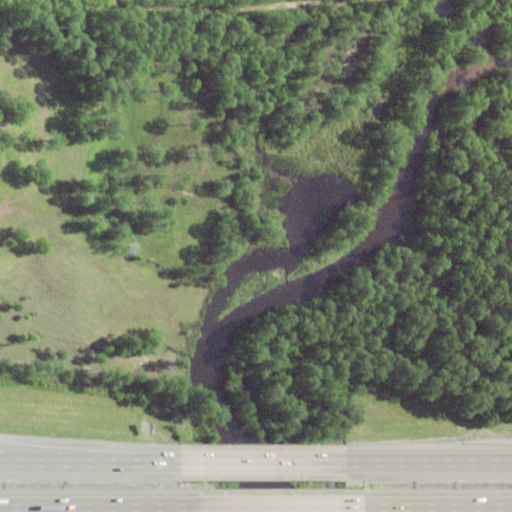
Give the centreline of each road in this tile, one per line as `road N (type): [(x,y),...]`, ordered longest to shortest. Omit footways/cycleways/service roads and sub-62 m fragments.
road 1 (motorway): [(0,510),(194,511)]
road 2 (motorway): [(173,457),(0,457)]
road 3 (motorway): [(511,458),(340,458)]
road 4 (motorway): [(340,458),(173,457)]
